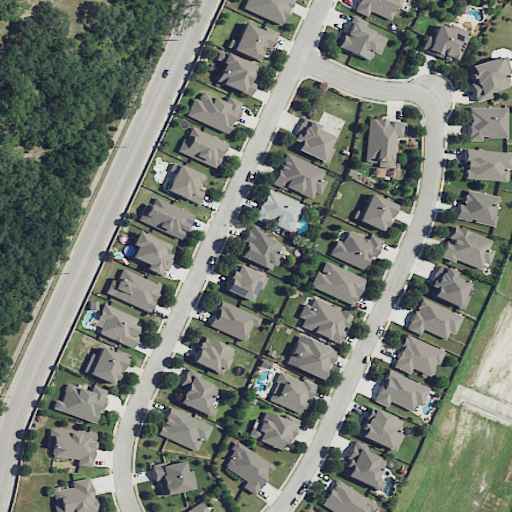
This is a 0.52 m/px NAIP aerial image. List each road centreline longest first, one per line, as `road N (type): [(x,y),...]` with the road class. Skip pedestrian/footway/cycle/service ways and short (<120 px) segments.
road 1 (residential): [(323,0),(128,426),(123,467),(132,511)]
road 2 (residential): [(0,473),(14,409),(204,0)]
road 3 (residential): [(279,511),(305,476),(425,211),(434,91)]
road 4 (residential): [(434,91),(358,85),(298,59)]
